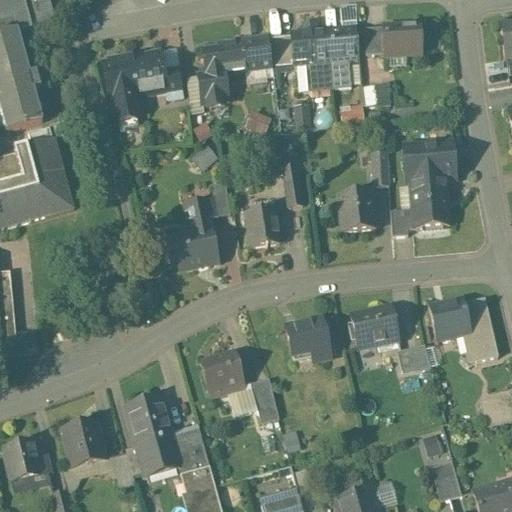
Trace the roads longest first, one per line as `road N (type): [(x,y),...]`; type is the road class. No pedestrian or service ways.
road 1 (residential): [(0,406),(124,362),(232,300),(506,264)]
road 2 (residential): [(506,264),(474,103),(464,3)]
road 3 (residential): [(277,0),(162,14),(77,35)]
